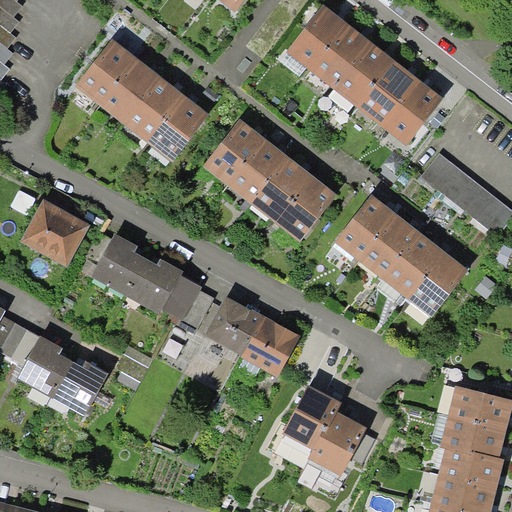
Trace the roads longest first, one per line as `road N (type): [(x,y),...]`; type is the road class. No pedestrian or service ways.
road 1 (residential): [(0,144),(386,355)]
road 2 (residential): [(216,73),(342,172),(352,164),(476,260)]
road 3 (residential): [(365,0),(511,111)]
road 4 (residential): [(0,467),(170,511)]
road 5 (residential): [(118,0),(216,73)]
